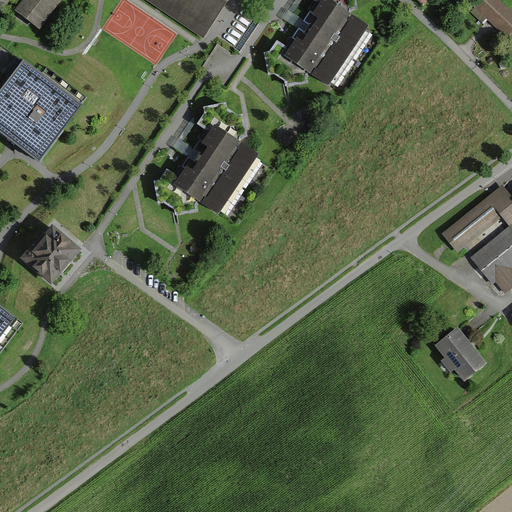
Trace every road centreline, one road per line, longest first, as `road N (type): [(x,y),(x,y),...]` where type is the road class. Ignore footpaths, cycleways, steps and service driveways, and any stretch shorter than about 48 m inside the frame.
road 1 (motorway): [(511,58),(324,206),(0,422)]
road 2 (motorway): [(0,451),(341,223),(511,89)]
road 3 (unclassified): [(511,160),(34,511)]
